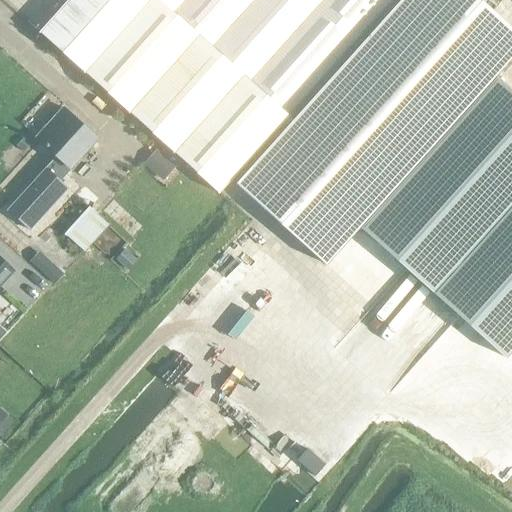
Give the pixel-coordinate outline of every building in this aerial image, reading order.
[(160,0),(68,0),(42,28),(219,192),(288,115),(160,0)] [(160,0),(288,115),(389,0),(160,0)] [(511,28),(480,0),(398,0),(234,182),(325,264),(493,77),(511,55),(511,28)] [(511,93),(493,77),(360,227),(505,357),(511,348),(511,93)] [(56,156),(7,210),(30,231),(41,218),(69,188),(56,177),(65,167),(70,170),(98,140),(61,106),(34,136),(56,156)] [(93,148),(71,174),(81,183),(104,157),(93,148)] [(163,180),(175,165),(155,148),(143,163),(163,180)] [(84,251),(108,223),(88,205),(63,233),(84,251)] [(127,269),(136,259),(125,248),(115,258),(127,269)] [(38,250),(29,261),(53,284),(63,273),(38,250)] [(0,290),(1,289),(0,287),(0,283),(13,270),(0,258),(0,290)] [(1,408),(0,409),(0,435),(15,419),(1,408)] [(306,446),(297,458),(316,472),(325,461),(306,446)]
